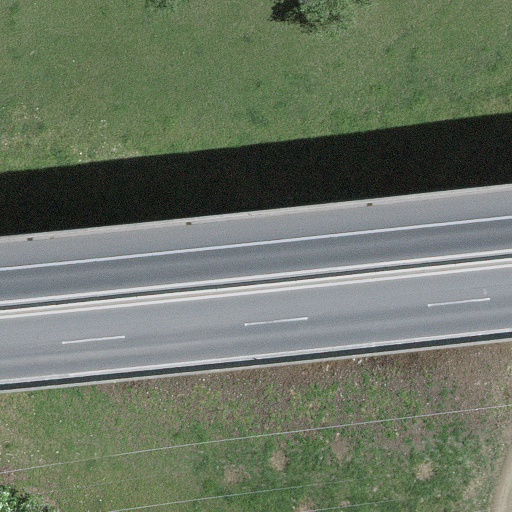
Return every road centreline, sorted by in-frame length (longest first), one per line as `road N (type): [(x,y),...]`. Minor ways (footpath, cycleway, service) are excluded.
road 1 (trunk): [(0,349),(511,296)]
road 2 (trunk): [(511,234),(0,287)]
